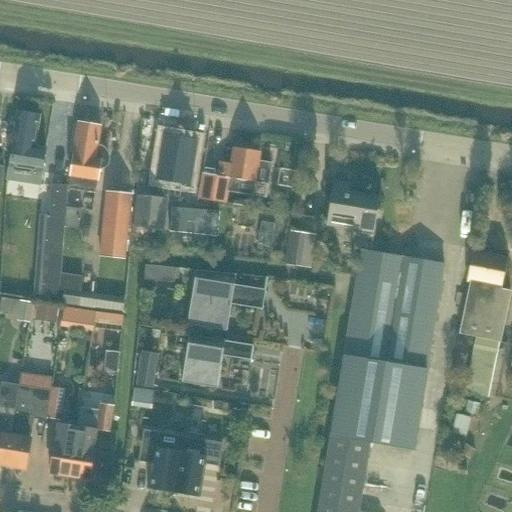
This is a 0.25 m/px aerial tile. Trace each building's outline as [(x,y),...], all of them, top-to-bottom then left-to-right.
[(34,147),(40,115),(19,111),(10,166),(42,172),(46,149),(34,147)] [(98,146),(101,126),(78,122),(73,155),(73,156),(74,156),(70,176),(71,176),(68,188),(96,192),(97,180),(98,180),(101,160),(109,161),(109,156),(108,152),(105,149),(102,146),(98,146)] [(189,184),(196,141),(166,136),(159,179),(189,184)] [(255,182),(260,152),(234,148),(231,164),(220,162),(218,176),(203,173),(199,199),(226,203),(230,178),(255,182)] [(374,236),(383,179),(382,179),(379,196),(350,191),(351,183),(334,180),(328,220),(354,224),(352,232),(374,236)] [(47,216),(41,296),(58,297),(67,186),(53,185),(51,216),(47,216)] [(125,258),(131,194),(107,192),(100,256),(125,258)] [(167,199),(158,198),(138,196),(134,227),(163,230),(167,199)] [(172,208),(170,231),(217,236),(220,212),(172,208)] [(274,225),(262,223),(258,246),(270,248),(274,225)] [(233,248),(234,225),(224,224),(223,248),(233,248)] [(444,264),(371,252),(362,250),(331,435),(370,441),(414,448),(444,264)] [(508,258),(488,254),(473,251),(467,282),(470,283),(460,334),(475,337),(500,342),(511,291),(502,289),(508,258)] [(263,310),(266,290),(264,290),(234,285),(236,274),(196,270),(187,324),(227,331),(231,304),(263,310)] [(122,313),(124,299),(81,292),(79,306),(122,313)] [(30,322),(33,303),(22,301),(19,317),(18,320),(30,322)] [(65,307),(62,326),(93,331),(96,311),(65,307)] [(251,360),(253,345),(190,335),(189,335),(182,382),(217,388),(223,356),(251,360)] [(488,397),(500,342),(475,337),(464,392),(488,397)] [(75,356),(92,357),(93,343),(76,342),(75,356)] [(142,352),(137,385),(153,387),(158,355),(142,352)] [(2,381),(0,395),(0,406),(16,409),(20,384),(2,381)] [(16,409),(15,414),(34,417),(46,419),(51,389),(20,384),(16,409)] [(61,420),(66,389),(53,387),(48,418),(61,420)] [(114,406),(101,403),(100,410),(81,407),(78,427),(70,475),(89,478),(94,450),(97,430),(110,432),(114,406)] [(0,463),(7,465),(15,414),(16,409),(0,406),(0,463)] [(465,407),(459,424),(475,430),(481,413),(465,407)] [(15,414),(7,465),(26,468),(27,468),(31,440),(30,440),(34,417),(15,414)] [(70,475),(78,427),(59,424),(56,444),(54,444),(50,472),(70,475)] [(358,511),(370,441),(331,435),(317,511),(358,511)] [(174,492),(182,445),(142,438),(138,461),(152,464),(148,488),(174,492)] [(219,467),(223,443),(198,439),(197,447),(182,445),(174,492),(200,496),(205,464),(219,467)]
